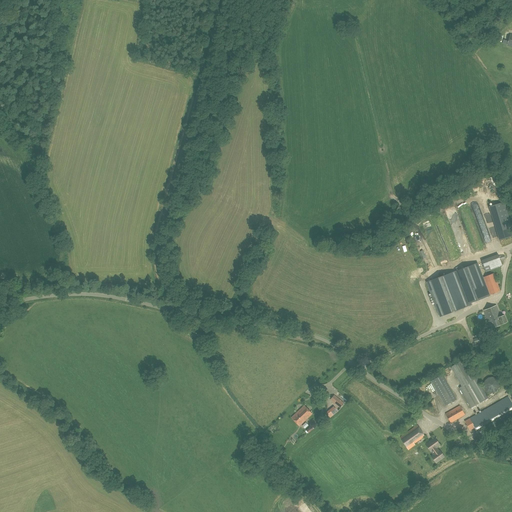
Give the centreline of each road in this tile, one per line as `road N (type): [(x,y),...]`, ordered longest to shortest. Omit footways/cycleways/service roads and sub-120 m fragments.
road 1 (unclassified): [(511,458),(474,448),(316,336),(174,309)]
road 2 (unclassified): [(174,309),(159,241),(224,0)]
road 3 (unclassified): [(0,306),(87,294),(174,309)]
